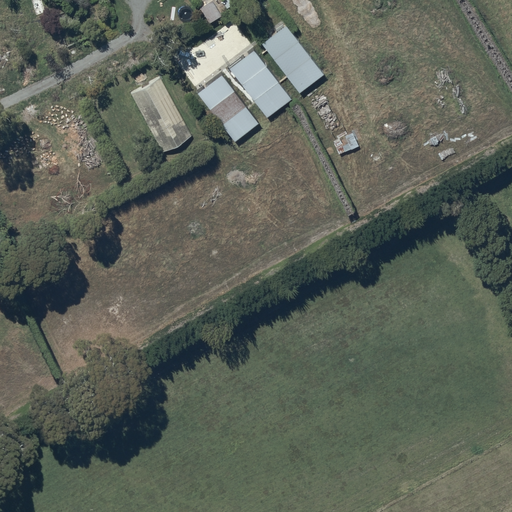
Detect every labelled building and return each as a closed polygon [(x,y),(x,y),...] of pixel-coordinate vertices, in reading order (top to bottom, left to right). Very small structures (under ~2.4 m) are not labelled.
[(229,0),(198,0),(209,21),(234,9),(229,0)] [(284,22),(262,40),(299,88),(321,71),(284,22)] [(254,46),(228,65),(265,116),(291,97),(254,46)] [(219,70),(195,87),(233,137),(256,120),(219,70)] [(159,71),(130,87),(163,150),(192,135),(159,71)]
